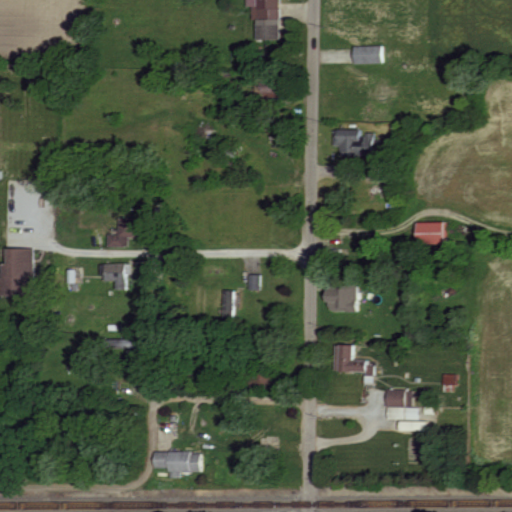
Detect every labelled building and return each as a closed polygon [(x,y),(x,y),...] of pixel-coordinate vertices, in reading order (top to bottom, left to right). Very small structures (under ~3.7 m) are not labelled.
[(251,0),(252,6),(257,6),(257,20),(262,20),(263,39),(286,39),(285,0),(251,0)] [(360,63),(389,63),(388,45),(359,46),(360,63)] [(345,155),(369,156),(369,129),(339,128),(339,145),(345,145),(345,155)] [(144,218),(125,217),(124,233),(114,233),(113,246),(134,246),(134,236),(143,237),(144,218)] [(4,295),(48,294),(47,273),(40,273),(39,248),(14,248),(15,263),(8,264),(8,277),(4,277),(4,295)] [(112,281),(121,281),(121,289),(133,289),(132,263),(112,263),(112,281)] [(265,274),(253,274),(253,290),(266,290),(265,274)] [(363,311),(364,287),(336,286),(335,311),(363,311)] [(229,315),(239,316),(240,290),(230,289),(229,315)] [(345,372),(380,373),(380,365),(370,365),(370,360),(359,360),(359,345),(340,345),(340,362),(345,362),(345,372)] [(393,419),(407,419),(407,430),(434,431),(434,421),(425,421),(425,407),(416,407),(416,389),(393,389),(393,419)] [(176,467),(176,478),(188,478),(188,471),(208,471),(208,452),(161,452),(161,467),(176,467)]
